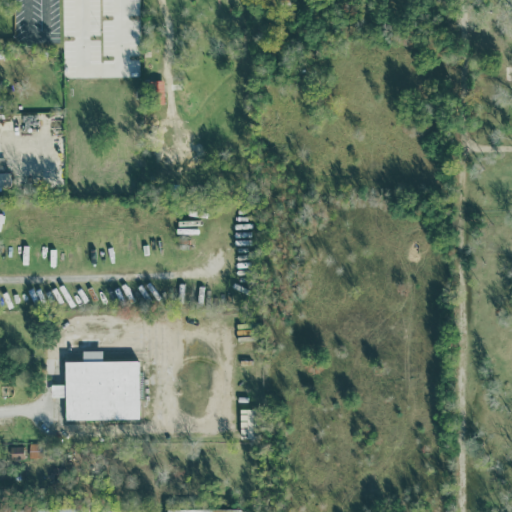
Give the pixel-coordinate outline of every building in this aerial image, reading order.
[(149,103),(163,103),(162,79),(148,80),(149,103)] [(9,171),(0,171),(0,188),(10,188),(9,171)] [(138,418),(138,360),(101,360),(101,350),(81,350),(81,360),(63,360),(63,383),(49,384),(50,397),(63,396),(64,419),(138,418)] [(240,437),(255,437),(254,408),(239,408),(240,437)] [(22,458),(22,446),(8,446),(9,458),(22,458)]
